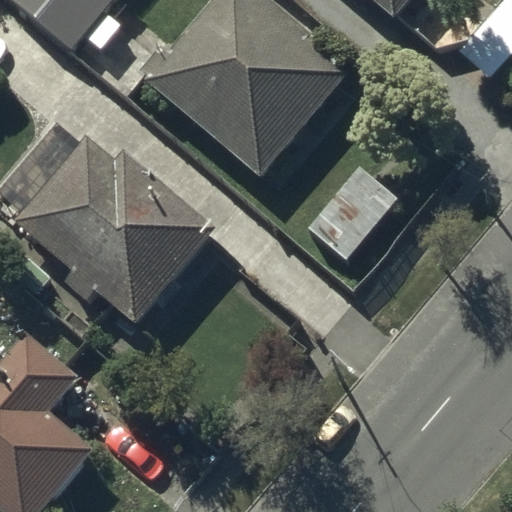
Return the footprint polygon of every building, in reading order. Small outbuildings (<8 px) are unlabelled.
[(128,4),(123,0),(22,0),(7,20),(77,73),(128,4)] [(342,0),(395,47),(437,0),(342,0)] [(229,1),(145,106),(263,201),(347,96),(305,62),(312,54),(266,17),(259,26),(229,1)] [(113,186),(86,164),(18,246),(76,293),(68,304),(89,321),(94,314),(133,346),(212,250),(121,176),(113,186)] [(77,399),(28,361),(0,395),(0,511),(65,511),(95,474),(48,437),(77,399)]
